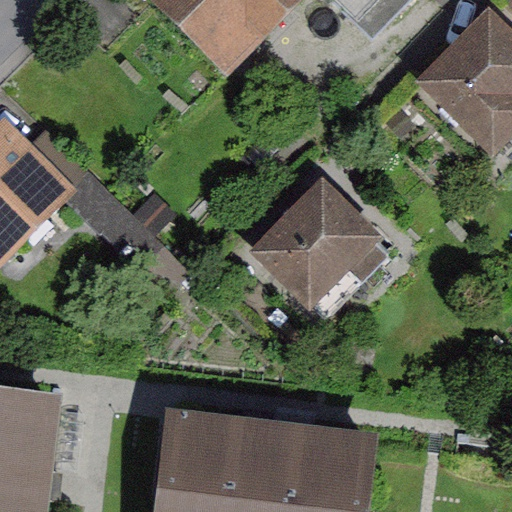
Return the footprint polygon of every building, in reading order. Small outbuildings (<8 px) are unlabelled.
[(152,0),(227,73),(298,0),(328,0),(372,42),(413,0),(152,0)] [(427,84),(493,148),(511,128),(511,45),(489,22),(427,84)] [(0,120),(0,268),(90,177),(46,134),(34,146),(4,116),(0,120)] [(260,255),(326,319),(388,257),(322,192),(260,255)] [(0,511),(38,511),(51,406),(0,400),(0,511)] [(359,511),(368,445),(175,422),(164,511),(359,511)]
